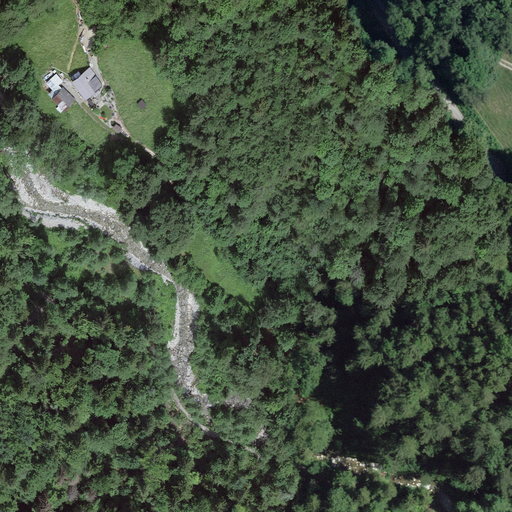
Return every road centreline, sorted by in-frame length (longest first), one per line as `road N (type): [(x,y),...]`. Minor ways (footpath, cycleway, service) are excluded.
road 1 (track): [(469,130),(423,143),(392,134),(228,0)]
road 2 (unclassified): [(511,246),(497,172),(380,0)]
road 3 (track): [(394,21),(511,71)]
